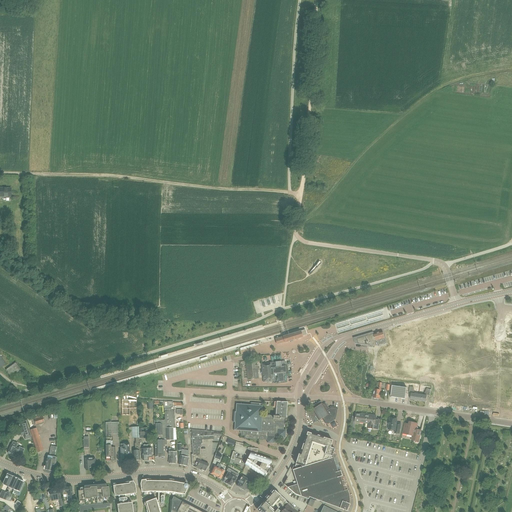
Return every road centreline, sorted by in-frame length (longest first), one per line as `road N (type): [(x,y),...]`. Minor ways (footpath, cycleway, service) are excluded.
road 1 (track): [(0,173),(289,192)]
road 2 (track): [(511,69),(434,90),(295,222)]
road 3 (unclassified): [(456,303),(440,262),(299,239),(300,194)]
road 4 (residential): [(300,396),(511,423)]
road 5 (track): [(289,192),(300,194),(303,175),(316,0)]
road 6 (secondary): [(136,474),(50,478),(0,462)]
